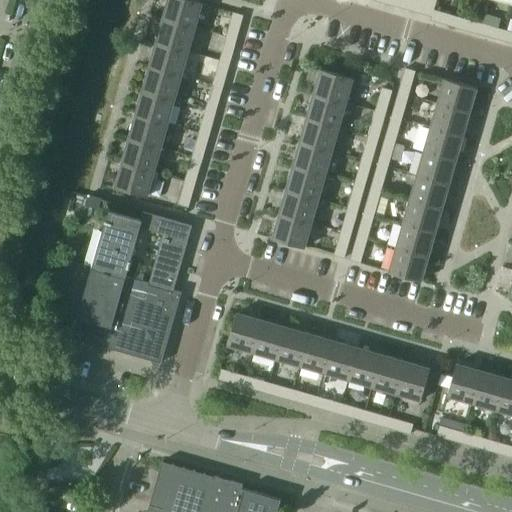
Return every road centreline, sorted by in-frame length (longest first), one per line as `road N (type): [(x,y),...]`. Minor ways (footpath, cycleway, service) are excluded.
road 1 (residential): [(218,259),(293,0),(511,64)]
road 2 (residential): [(481,334),(218,259)]
road 3 (residential): [(353,461),(168,427)]
road 4 (residential): [(0,376),(168,427)]
road 5 (residential): [(168,427),(218,259)]
road 6 (unclassified): [(168,427),(328,478)]
road 7 (residential): [(511,506),(353,461)]
road 8 (residential): [(0,143),(41,0)]
road 9 (unclassified): [(328,478),(448,511)]
